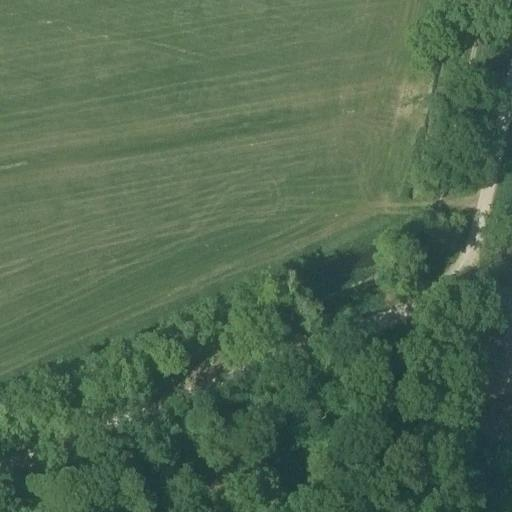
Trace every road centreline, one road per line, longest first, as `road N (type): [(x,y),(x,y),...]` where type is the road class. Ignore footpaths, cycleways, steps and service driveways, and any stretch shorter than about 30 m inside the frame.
road 1 (track): [(415,303),(0,472)]
road 2 (track): [(478,0),(415,303)]
road 3 (unclassified): [(460,273),(474,246),(511,85)]
